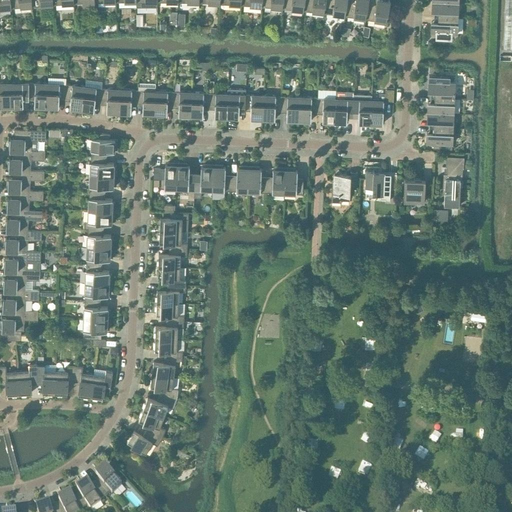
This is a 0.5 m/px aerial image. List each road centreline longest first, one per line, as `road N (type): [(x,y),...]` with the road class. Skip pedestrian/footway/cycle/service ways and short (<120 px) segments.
road 1 (residential): [(147,142),(356,151),(389,145),(401,135),(408,0)]
road 2 (residential): [(115,411),(128,383),(139,159),(147,142)]
road 3 (residential): [(0,120),(99,125),(147,142)]
road 4 (residential): [(19,488),(72,465),(115,411)]
